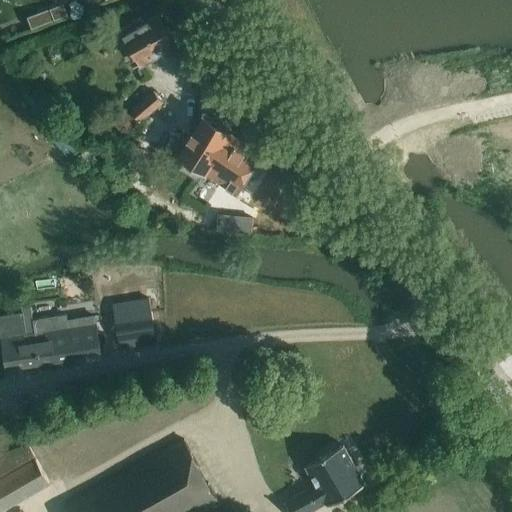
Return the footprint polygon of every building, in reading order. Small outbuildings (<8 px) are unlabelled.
[(62,4),(48,10),(53,21),(66,16),(62,4)] [(177,43),(160,12),(145,21),(142,15),(120,27),(141,63),(160,53),(177,43)] [(125,136),(138,125),(135,121),(161,100),(155,92),(115,123),(125,136)] [(211,119),(204,115),(193,133),(181,151),(240,187),(249,172),(256,176),(268,157),(228,131),(228,129),(223,126),(223,125),(223,121),(215,116),(212,117),(211,119)] [(108,177),(116,169),(87,140),(79,148),(108,177)] [(241,216),(240,230),(251,231),(252,217),(241,216)] [(149,298),(113,303),(118,334),(153,329),(149,298)] [(39,363),(32,317),(30,300),(20,301),(22,311),(0,314),(0,334),(5,368),(39,363)] [(72,353),(85,351),(100,349),(95,315),(76,318),(76,321),(68,322),(66,313),(32,317),(39,363),(73,358),(72,353)] [(213,511),(221,508),(193,456),(184,438),(65,505),(69,511),(213,511)] [(0,511),(47,483),(28,443),(0,453),(0,511)] [(327,503),(347,492),(365,482),(343,443),(305,464),(316,482),(283,500),(290,511),(305,511),(326,501),(327,503)]
